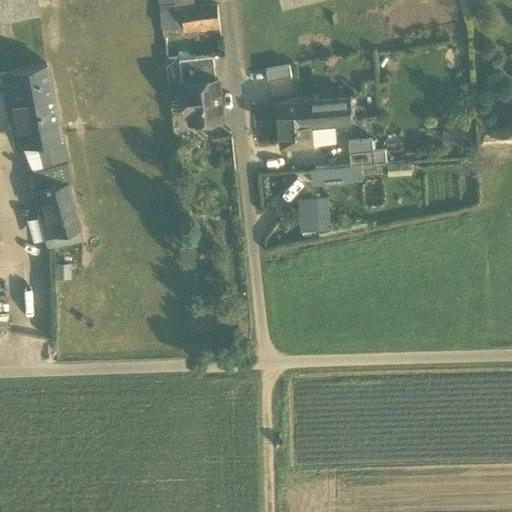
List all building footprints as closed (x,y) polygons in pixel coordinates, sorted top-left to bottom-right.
[(0,0),(0,20),(39,12),(36,0),(0,0)] [(158,0),(160,11),(175,10),(174,0),(158,0)] [(218,5),(182,9),(182,11),(175,12),(175,28),(175,34),(220,31),(218,5)] [(182,9),(175,10),(160,11),(162,28),(175,28),(175,12),(182,11),(182,9)] [(180,60),(182,83),(216,80),(214,56),(180,60)] [(6,72),(12,104),(52,96),(46,64),(6,72)] [(266,70),(268,81),(292,77),(290,65),(266,70)] [(0,78),(13,145),(20,144),(12,104),(6,72),(0,73),(0,78)] [(193,123),(197,127),(203,126),(207,122),(207,121),(222,119),(218,79),(216,80),(182,83),(184,103),(188,103),(190,114),(191,123),(193,122),(193,123)] [(36,140),(45,139),(60,136),(52,96),(12,104),(20,144),(36,140)] [(277,102),(280,147),(311,145),(310,120),(313,120),(314,122),(335,120),(351,119),(349,98),(277,102)] [(336,142),(335,120),(314,122),(313,120),(310,120),(311,145),(336,142)] [(465,127),(447,121),(440,139),(458,145),(465,127)] [(62,135),(60,136),(45,139),(51,166),(66,161),(67,161),(62,135)] [(37,143),(42,168),(51,166),(45,139),(36,140),(37,143)] [(348,141),(350,153),(373,151),(372,139),(348,141)] [(22,147),(32,171),(42,168),(37,143),(22,147)] [(385,150),(373,151),(350,153),(351,165),(387,162),(385,150)] [(32,171),(38,190),(66,181),(67,182),(71,181),(66,161),(51,166),(42,168),(32,171)] [(352,166),(315,168),(316,183),(353,180),(352,166)] [(38,190),(32,171),(31,193),(44,236),(51,234),(45,214),(40,214),(39,209),(43,206),(38,190)] [(45,214),(51,234),(79,227),(67,182),(66,181),(38,190),(43,206),(39,209),(40,214),(45,214)] [(301,199),(301,205),(316,204),(318,228),(330,227),(328,198),(301,199)] [(302,229),(318,228),(316,204),(301,205),(302,229)] [(51,234),(44,236),(47,247),(83,240),(79,227),(51,234)] [(55,262),(55,279),(70,278),(70,262),(55,262)]
